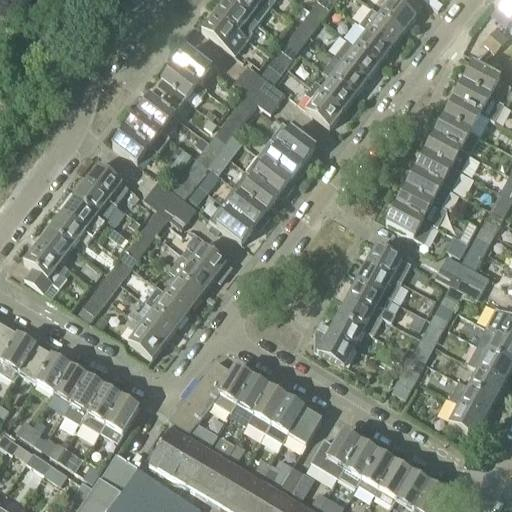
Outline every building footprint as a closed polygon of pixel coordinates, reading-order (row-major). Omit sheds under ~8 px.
[(269,12),(253,0),(227,0),(225,3),(257,28),(269,12)] [(253,0),(269,12),(278,0),(253,0)] [(335,0),(321,0),(321,1),(332,10),(338,2),(335,0)] [(405,0),(397,0),(394,5),(414,21),(421,12),(405,0)] [(511,27),(511,26),(511,0),(503,0),(493,12),(511,27)] [(321,1),(315,9),(326,18),(332,10),(321,1)] [(225,3),(213,19),(247,45),(248,45),(247,44),(252,38),(250,37),(257,28),(225,3)] [(414,21),(394,5),(391,3),(379,19),(403,38),(416,22),(414,21)] [(326,18),(315,9),(309,17),(320,26),(326,18)] [(302,25),(309,17),(301,12),(295,20),(302,25)] [(369,12),(356,29),(390,55),(403,38),(379,19),(369,12)] [(309,17),(302,25),(314,34),(320,26),(309,17)] [(247,45),(213,19),(200,35),(235,62),(247,45)] [(302,25),(297,33),(308,41),(314,34),(302,25)] [(390,55),(356,29),(346,44),(379,70),(390,55)] [(297,33),(290,41),(302,50),(308,41),(297,33)] [(496,34),(489,41),(500,51),(506,44),(496,34)] [(302,50),(290,41),(284,49),(295,58),(302,50)] [(500,51),(489,41),(483,48),(493,58),(500,51)] [(379,70),(346,44),(333,61),(341,68),(366,87),(379,70)] [(284,49),(278,57),(289,66),(295,58),(284,49)] [(186,55),(173,71),(197,90),(198,89),(210,73),(186,55)] [(278,57),(272,65),(283,73),(289,66),(278,57)] [(333,61),(320,77),(329,84),(354,103),(366,87),(341,68),(333,61)] [(272,65),(266,73),(277,81),(283,73),(272,65)] [(471,70),(462,89),(489,103),(488,104),(497,108),(503,98),(506,99),(509,93),(498,85),(471,70)] [(197,90),(173,71),(161,87),(185,106),(192,97),(200,103),(206,95),(198,89),(197,90)] [(246,71),(239,81),(258,96),(266,86),(259,81),(246,71)] [(277,81),(266,73),(259,81),(266,86),(271,90),(277,81)] [(258,96),(239,81),(231,91),(245,101),(250,105),(258,96)] [(354,103),(329,84),(322,92),(314,86),(309,93),(341,118),(354,103)] [(271,90),(266,86),(258,96),(277,111),(285,101),(271,90)] [(185,106),(161,87),(148,103),(173,121),(185,106)] [(462,89),(452,106),(479,121),(479,120),(488,125),(492,127),(501,111),(497,108),(488,104),(489,103),(462,89)] [(341,118),(309,93),(304,99),(312,106),(304,116),(329,135),(341,118)] [(258,96),(250,105),(256,110),(270,120),(277,111),(258,96)] [(256,110),(250,105),(245,101),(238,109),(250,118),(256,110)] [(148,103),(136,118),(166,141),(179,126),(173,121),(148,103)] [(452,106),(443,124),(470,138),(470,137),(478,141),(479,142),(488,125),(479,120),(479,121),(452,106)] [(250,118),(238,109),(232,117),(244,126),(250,118)] [(129,128),(124,134),(148,153),(156,159),(168,143),(166,141),(136,118),(134,117),(126,126),(129,128)] [(244,126),(232,117),(226,125),(238,134),(244,126)] [(443,124),(433,141),(460,156),(461,155),(469,159),(478,141),(470,137),(470,138),(443,124)] [(238,134),(226,125),(220,133),(231,142),(238,134)] [(269,145),(301,170),(314,154),(282,129),(269,145)] [(220,133),(214,141),(225,149),(219,158),(228,165),(240,149),(231,142),(220,133)] [(148,153),(124,134),(111,151),(135,170),(148,153)] [(225,149),(214,141),(208,149),(219,158),(225,149)] [(433,141),(424,159),(451,173),(459,177),(469,159),(461,155),(460,156),(433,141)] [(301,170),(269,145),(257,161),(265,168),(289,186),(301,170)] [(219,158),(208,149),(202,156),(213,165),(219,158)] [(213,165),(202,156),(195,165),(207,173),(213,165)] [(451,173),(424,159),(414,176),(441,191),(442,191),(450,195),(460,178),(459,177),(451,173)] [(257,161),(245,177),(277,202),(281,197),(285,201),(294,190),(289,186),(265,168),(257,161)] [(195,165),(189,172),(201,181),(207,173),(195,165)] [(96,170),(84,187),(114,210),(115,210),(127,194),(96,170)] [(201,181),(189,172),(183,180),(195,189),(201,181)] [(441,191),(414,176),(405,194),(432,209),(441,191)] [(245,177),(232,193),(265,217),(277,202),(245,177)] [(183,180),(177,188),(189,197),(195,189),(183,180)] [(511,183),(508,181),(503,190),(511,194),(511,183)] [(158,186),(150,196),(169,211),(177,201),(171,196),(158,186)] [(84,187),(71,202),(104,227),(117,211),(115,210),(114,210),(84,187)] [(189,197),(177,188),(171,196),(177,201),(182,205),(189,197)] [(511,194),(503,190),(498,198),(511,205),(511,203),(511,194)] [(232,193),(220,209),(252,233),(256,229),(261,232),(269,221),(265,217),(232,193)] [(405,194),(395,212),(431,231),(435,233),(445,216),(432,209),(405,194)] [(169,211),(150,196),(142,206),(156,216),(162,221),(169,211)] [(511,205),(498,198),(494,207),(507,214),(511,205)] [(182,205),(177,201),(169,211),(188,226),(196,216),(182,205)] [(71,202),(59,218),(91,243),(104,227),(71,202)] [(494,207),(489,216),(502,223),(507,214),(494,207)] [(252,233),(220,209),(208,225),(240,250),(252,233)] [(188,226),(169,211),(162,221),(167,225),(181,235),(188,226)] [(395,212),(386,230),(421,249),(431,231),(395,212)] [(162,221),(156,216),(149,224),(161,233),(167,225),(162,221)] [(502,223),(489,216),(484,225),(497,232),(492,241),(497,243),(504,230),(499,227),(502,223)] [(91,243),(59,218),(47,234),(71,253),(79,243),(87,249),(91,243)] [(149,224),(143,232),(155,241),(161,233),(149,224)] [(484,225),(479,234),(492,241),(497,232),(484,225)] [(468,245),(475,232),(465,227),(459,240),(468,245)] [(155,241),(143,232),(137,240),(149,249),(155,241)] [(71,253),(47,234),(35,250),(59,269),(59,268),(71,253)] [(492,241),(479,234),(475,243),(487,249),(492,241)] [(137,240),(131,248),(142,257),(149,249),(137,240)] [(487,249),(475,243),(470,252),(483,258),(487,249)] [(142,257),(131,248),(124,256),(136,265),(142,257)] [(35,250),(22,266),(31,274),(23,285),(42,299),(50,288),(57,294),(66,283),(63,281),(68,274),(59,268),(59,269),(35,250)] [(186,253),(180,260),(189,267),(212,285),(217,280),(221,284),(230,273),(225,269),(201,251),(194,260),(186,253)] [(364,269),(399,288),(400,288),(398,287),(401,280),(395,277),(401,265),(374,251),(364,269)] [(483,258),(470,252),(465,260),(478,267),(483,258)] [(124,256),(118,264),(130,273),(136,265),(124,256)] [(189,267),(180,260),(168,277),(176,283),(200,301),(212,285),(189,267)] [(465,260),(460,269),(466,274),(473,277),(478,267),(465,260)] [(445,262),(439,273),(461,284),(466,274),(460,269),(445,262)] [(130,273),(118,264),(112,272),(124,281),(130,273)] [(399,288),(364,269),(354,287),(390,306),(399,288)] [(112,272),(106,279),(118,288),(124,281),(112,272)] [(461,284),(439,273),(434,283),(448,291),(455,295),(461,284)] [(473,277),(466,274),(461,284),(482,296),(487,285),(473,277)] [(106,279),(100,287),(112,296),(118,288),(106,279)] [(176,283),(164,299),(188,317),(200,301),(176,283)] [(482,296),(461,284),(455,295),(461,299),(476,307),(482,296)] [(112,296),(100,287),(94,295),(106,304),(112,296)] [(354,287),(345,305),(380,324),(393,331),(398,321),(385,314),(390,306),(354,287)] [(455,295),(448,291),(443,300),(456,307),(461,299),(455,295)] [(188,317),(164,299),(156,293),(144,308),(152,314),(176,333),(188,317)] [(94,295),(88,303),(100,312),(106,304),(94,295)] [(443,300),(438,309),(452,316),(456,307),(443,300)] [(88,303),(81,311),(93,321),(100,312),(88,303)] [(380,324),(345,305),(335,322),(363,337),(363,336),(371,340),(380,324)] [(452,316),(438,309),(434,318),(447,325),(452,316)] [(93,321),(81,311),(76,319),(88,327),(93,321)] [(132,314),(127,320),(132,324),(140,330),(163,349),(176,333),(152,314),(145,324),(132,314)] [(511,325),(494,316),(485,334),(511,349),(511,325)] [(447,325),(434,318),(429,326),(442,333),(447,325)] [(415,319),(408,331),(418,336),(425,324),(415,319)] [(319,327),(315,334),(353,355),(363,337),(335,322),(329,334),(319,327)] [(140,330),(132,324),(127,331),(134,337),(127,347),(151,365),(163,349),(140,330)] [(429,326),(424,335),(437,342),(442,333),(429,326)] [(0,332),(0,368),(16,342),(0,332)] [(353,355),(315,334),(312,340),(313,341),(313,357),(316,358),(343,373),(353,355)] [(511,349),(485,334),(475,352),(511,371),(511,349)] [(437,342),(424,335),(420,344),(433,351),(437,342)] [(16,342),(0,368),(0,379),(12,387),(17,379),(18,379),(33,352),(16,342)] [(433,351),(420,344),(415,353),(428,360),(433,351)] [(33,352),(18,379),(35,389),(50,363),(33,352)] [(511,372),(511,371),(475,352),(466,369),(476,374),(476,375),(503,390),(511,372)] [(415,353),(410,362),(423,369),(428,360),(415,353)] [(410,362),(406,370),(419,377),(423,369),(410,362)] [(50,363),(35,389),(52,399),(68,373),(50,363)] [(199,386),(168,426),(189,438),(198,426),(213,407),(214,408),(219,398),(232,377),(214,367),(200,385),(199,386)] [(419,377),(406,370),(401,379),(414,386),(419,377)] [(85,383),(68,373),(52,399),(69,410),(85,383)] [(219,398),(214,408),(231,418),(235,410),(251,383),(239,376),(234,373),(232,377),(219,398)] [(503,390),(476,375),(466,392),(493,407),(503,390)] [(414,386),(401,379),(396,388),(409,395),(414,386)] [(69,410),(65,417),(81,427),(102,393),(85,383),(69,410)] [(235,410),(252,420),(253,420),(268,394),(251,383),(235,410)] [(396,388),(391,398),(404,405),(409,395),(396,388)] [(493,407),(466,392),(461,403),(451,398),(448,405),(457,410),(484,425),(493,407)] [(102,393),(81,427),(99,438),(119,404),(102,393)] [(253,420),(252,420),(246,429),(264,439),(269,430),(270,431),(285,404),(268,394),(253,420)] [(137,414),(119,404),(99,438),(117,449),(137,414)] [(269,430),(264,439),(281,449),(282,448),(286,440),(287,441),(303,414),(285,404),(270,431),(269,430)] [(484,425),(457,410),(447,428),(474,443),(484,425)] [(287,441),(286,440),(282,448),(289,451),(293,444),(304,451),(320,425),(303,414),(287,441)] [(24,444),(32,432),(23,426),(15,438),(24,444)] [(213,436),(198,426),(189,438),(205,448),(213,436)] [(32,432),(24,444),(32,450),(41,438),(32,432)] [(165,480),(187,444),(170,433),(148,470),(165,480)] [(309,468),(319,474),(337,485),(338,483),(358,448),(341,438),(333,451),(323,445),(309,468)] [(12,459),(18,450),(3,440),(0,444),(0,452),(11,461),(12,459)] [(228,461),(236,449),(226,443),(219,456),(228,461)] [(301,511),(187,444),(165,480),(218,511),(301,511)] [(358,448),(338,483),(355,493),(356,491),(376,459),(358,448)] [(57,466),(65,454),(56,449),(48,460),(57,466)] [(236,449),(228,461),(237,466),(244,453),(236,449)] [(31,460),(18,450),(12,459),(26,468),(31,460)] [(65,454),(57,466),(65,472),(74,478),(82,465),(73,460),(65,454)] [(32,459),(31,460),(26,468),(25,469),(42,481),(50,471),(32,459)] [(115,459),(100,483),(124,499),(139,476),(115,459)] [(376,459),(356,491),(373,501),(393,469),(376,459)] [(263,481),(270,469),(261,463),(253,476),(263,481)] [(274,471),(270,469),(263,481),(281,492),(292,472),(278,464),(274,471)] [(393,469),(373,501),(390,511),(394,505),(410,479),(393,469)] [(66,482),(50,471),(42,481),(59,492),(66,482)] [(91,490),(99,478),(90,472),(82,484),(91,490)] [(292,472),(281,492),(291,498),(302,479),(292,472)] [(192,511),(139,476),(124,499),(114,511),(192,511)] [(410,479),(394,505),(405,511),(413,511),(427,489),(410,479)] [(92,496),(82,511),(81,511),(114,511),(124,499),(100,483),(92,496)] [(82,511),(92,496),(82,489),(72,503),(82,511)] [(427,489),(413,511),(437,511),(445,500),(427,489)] [(326,503),(320,511),(331,511),(334,508),(326,503)]
